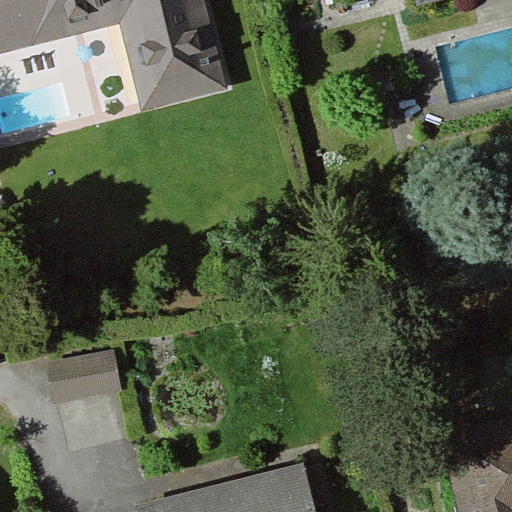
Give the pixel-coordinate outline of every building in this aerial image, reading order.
[(195,0),(0,0),(0,58),(120,27),(142,114),(221,93),(195,0)] [(339,0),(340,4),(354,0),(410,0),(415,15),(468,0),(339,0)] [(106,364),(48,374),(54,413),(112,403),(106,364)] [(511,511),(511,427),(441,445),(457,511),(511,511)] [(307,511),(299,479),(166,511),(307,511)]
